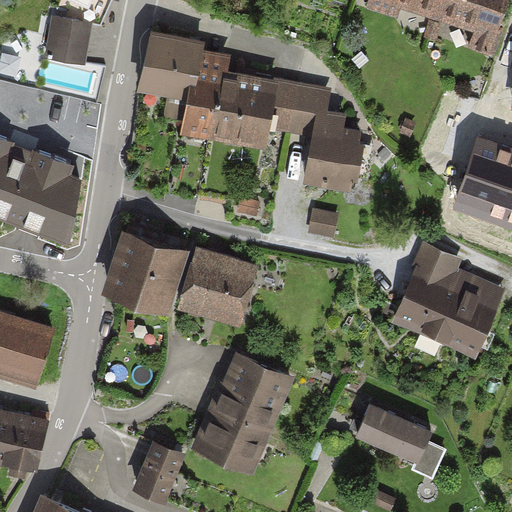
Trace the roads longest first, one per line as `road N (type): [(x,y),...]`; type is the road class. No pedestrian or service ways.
road 1 (residential): [(146,0),(92,282)]
road 2 (residential): [(92,282),(71,419),(28,511)]
